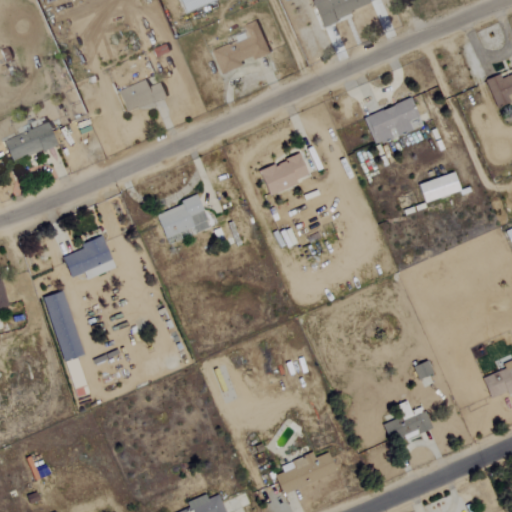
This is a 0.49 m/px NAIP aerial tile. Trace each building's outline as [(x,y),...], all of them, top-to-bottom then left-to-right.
[(176,0),(180,12),(213,3),(211,0),(176,0)] [(317,25),(376,3),(375,0),(319,0),(309,4),(317,25)] [(217,75),(239,67),(237,62),(249,57),(250,61),(265,55),(252,21),(238,26),(243,39),(209,53),(217,75)] [(494,109),(511,100),(511,73),(498,79),(496,75),(482,81),(494,109)] [(123,113),(162,99),(156,84),(144,88),(141,82),(115,91),(123,113)] [(372,144),(419,128),(409,100),(362,115),(372,144)] [(9,163),(54,145),(45,123),(1,141),(9,163)] [(295,185),(293,181),(305,176),(296,155),(255,171),(265,197),(295,185)] [(457,191),(450,173),(414,186),(420,204),(457,191)] [(189,230),(191,234),(206,229),(196,199),(153,213),(161,239),(189,230)] [(59,258),(67,279),(81,274),(83,280),(111,270),(99,237),(79,244),(81,250),(59,258)] [(39,298),(59,362),(80,356),(60,292),(39,298)] [(85,395),(73,359),(62,363),(73,398),(85,395)] [(415,379),(429,374),(424,361),(410,366),(415,379)] [(488,400),(511,390),(511,364),(479,377),(488,400)] [(428,430),(420,407),(407,412),(404,404),(394,407),(398,418),(380,424),(386,443),(428,430)] [(332,474),(325,453),(311,458),(309,454),(279,466),(281,472),(271,476),(278,494),(332,474)] [(221,511),(215,495),(204,499),(203,495),(183,503),(186,509),(176,511),(221,511)]
